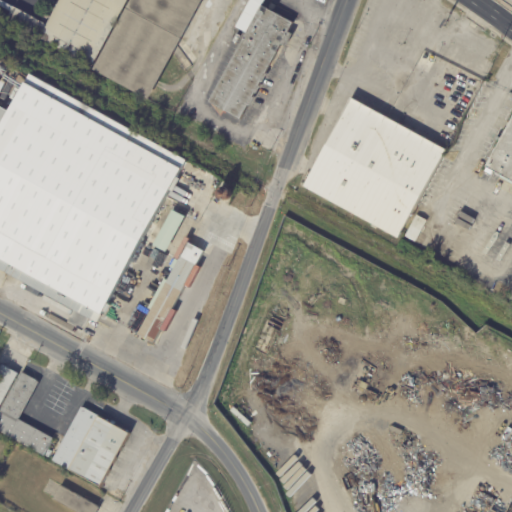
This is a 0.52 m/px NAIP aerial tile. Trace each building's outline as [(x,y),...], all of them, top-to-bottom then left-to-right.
[(201,0),(147,99),(93,69),(93,67),(5,19),(13,5),(46,23),(58,0),(201,0)] [(268,8),(294,23),(288,32),(294,35),(287,47),(282,44),(265,73),(268,75),(263,83),(261,82),(259,86),(261,87),(257,94),(255,93),(253,97),(255,98),(250,107),(248,106),(240,120),(209,103),(247,32),(236,26),(250,0),(265,0),(263,5),(268,8)] [(188,162),(97,324),(0,270),(0,67),(6,71),(0,81),(0,108),(7,112),(29,73),(188,162)] [(3,100),(0,97),(0,95),(11,78),(15,80),(3,100)] [(445,151),(398,239),(302,186),(349,98),(445,151)] [(511,181),(485,167),(511,118),(511,181)] [(171,210),(184,217),(136,303),(123,296),(171,210)] [(416,216),(426,221),(415,242),(404,237),(416,215),(416,216)] [(205,218),(218,226),(153,344),(137,336),(151,311),(148,309),(164,280),(168,282),(174,271),(171,269),(185,242),(189,244),(203,217),(205,218)] [(21,374),(0,412),(0,372),(4,365),(21,374)] [(43,382),(22,419),(57,438),(47,456),(0,429),(0,417),(25,372),(43,382)] [(109,489),(75,470),(74,472),(56,462),(85,408),(106,420),(107,418),(138,436),(109,489)] [(99,507),(101,508),(98,511),(78,511),(55,499),(62,486),(99,507)]
